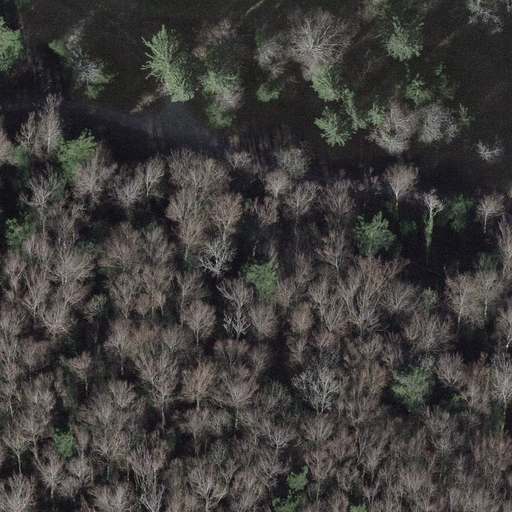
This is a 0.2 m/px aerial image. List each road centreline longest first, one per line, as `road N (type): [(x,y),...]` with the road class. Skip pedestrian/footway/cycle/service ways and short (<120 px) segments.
road 1 (track): [(0,109),(53,101),(413,201),(511,220)]
road 2 (track): [(0,44),(67,21),(104,20),(332,46),(420,47),(511,68)]
road 3 (track): [(179,138),(153,66),(72,0)]
